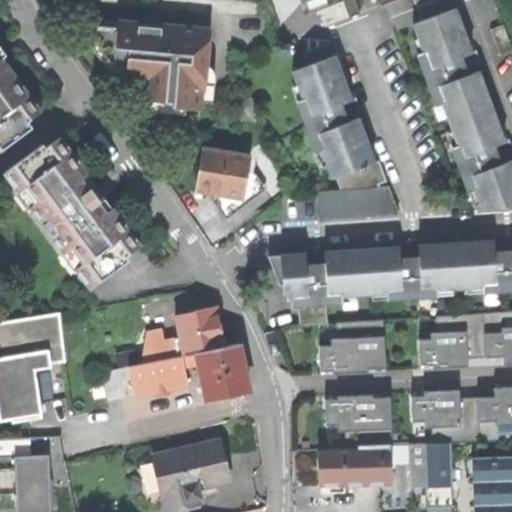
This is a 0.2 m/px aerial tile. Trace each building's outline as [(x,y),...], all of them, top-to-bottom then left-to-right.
[(394,0),(387,3),(392,17),(418,7),(415,0),(394,0)] [(443,0),(435,0),(418,7),(423,20),(448,11),(443,0)] [(397,30),(414,23),(423,20),(418,7),(392,17),(397,30)] [(483,208),(511,207),(511,159),(502,164),(501,159),(499,155),(511,150),(511,145),(510,139),(508,140),(509,141),(506,142),(479,70),(469,75),(467,70),(466,66),(481,60),(477,49),(475,50),(476,51),(472,52),(455,8),(448,11),(423,20),(414,23),(424,52),(418,54),(437,105),(443,102),(459,145),(453,147),(470,191),(475,189),(483,208)] [(147,111),(199,116),(201,90),(205,90),(210,30),(119,22),(118,28),(91,26),(90,35),(103,52),(124,81),(126,81),(126,83),(141,84),(140,102),(147,111)] [(500,55),(511,50),(511,45),(504,24),(491,29),(500,55)] [(305,51),(329,41),(324,27),(299,37),(305,51)] [(319,220),(399,214),(390,188),(381,189),(379,184),(387,181),(379,160),(375,162),(358,120),(360,119),(359,117),(348,121),(347,117),(345,113),(360,107),(356,97),(355,97),(355,99),(352,100),(330,43),(305,52),(310,65),(293,71),(304,99),(298,102),(317,153),(323,151),(333,177),(336,176),(342,191),(317,193),(319,220)] [(0,150),(32,127),(28,121),(40,112),(14,76),(1,58),(0,58),(0,150)] [(242,121),(259,108),(250,96),(233,109),(242,121)] [(43,144),(5,172),(91,288),(129,260),(126,256),(140,245),(101,192),(60,137),(46,148),(43,144)] [(249,156),(203,149),(200,168),(196,190),(243,198),(249,156)] [(301,325),(328,323),(326,303),(343,302),(343,295),(388,293),(388,299),(438,296),(438,289),(483,286),(484,292),(511,290),(511,250),(509,250),(505,250),(505,235),(492,235),(492,237),(494,237),(494,240),(421,245),(421,243),(419,244),(420,257),(415,257),(411,257),(410,241),(398,241),(398,243),(400,243),(400,247),(325,252),(326,263),(321,263),(317,263),(316,248),(304,249),(304,251),(306,250),(306,254),(269,256),(280,285),(291,284),(293,309),(299,309),(301,325)] [(142,363),(223,345),(218,320),(215,307),(176,315),(183,349),(178,349),(176,338),(164,340),(161,329),(147,332),(142,363)] [(511,309),(438,315),(419,315),(423,367),(511,362),(511,309)] [(0,318),(0,375),(4,418),(57,413),(52,364),(74,362),(69,312),(0,318)] [(370,365),(387,365),(385,333),(333,336),(334,344),(322,344),(323,368),(335,366),(335,371),(370,370),(370,365)] [(239,342),(223,345),(142,363),(103,371),(108,400),(159,390),(160,394),(168,393),(167,388),(186,384),(182,366),(200,362),(207,398),(250,389),(246,370),(239,342)] [(425,392),(412,393),(413,419),(427,418),(427,426),(434,425),(435,439),(511,435),(511,385),(497,386),(497,393),(462,395),(462,387),(426,388),(425,392)] [(339,397),(326,397),(327,423),(340,421),(340,431),(346,431),(346,443),(395,440),(393,394),(376,395),(377,392),(339,393),(339,397)] [(217,440),(153,455),(167,511),(200,504),(198,497),(218,493),(216,484),(227,481),(222,462),(217,440)] [(22,511),(67,511),(65,441),(20,442),(22,511)] [(409,511),(511,511),(511,452),(474,455),(453,455),(451,442),(358,446),(358,448),(320,449),(320,469),(321,484),(409,482),(409,511)]
